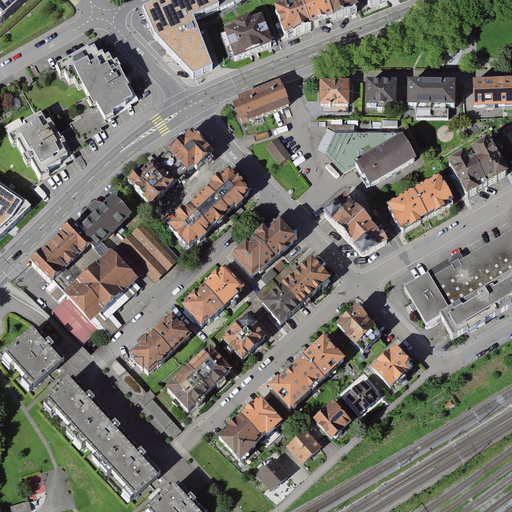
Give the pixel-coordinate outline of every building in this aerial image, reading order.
[(0,0),(0,23),(26,0),(0,0)] [(162,0),(143,8),(155,40),(193,79),(214,72),(194,22),(244,0),(162,0)] [(356,0),(308,0),(275,13),(286,42),(361,12),(356,0)] [(366,0),(370,9),(393,0),(366,0)] [(261,19),(223,34),(234,62),(272,47),(261,19)] [(97,50),(71,64),(105,125),(116,119),(113,114),(125,107),(124,104),(132,99),(127,90),(129,89),(112,57),(107,60),(104,56),(101,57),(97,50)] [(239,103),(231,106),(238,123),(245,120),(247,124),(289,108),(280,83),(237,100),(239,103)] [(511,83),(473,84),(475,112),(511,110),(511,83)] [(350,84),(319,85),(319,109),(350,108),(350,84)] [(395,84),(364,85),(365,109),(396,108),(395,84)] [(455,86),(407,85),(407,110),(415,110),(417,122),(448,122),(448,110),(455,111),(455,86)] [(18,130),(8,136),(12,143),(16,140),(40,181),(51,174),(50,171),(61,164),(58,160),(67,155),(48,122),(46,124),(40,114),(32,118),(31,116),(15,125),(18,130)] [(511,131),(502,137),(511,154),(511,131)] [(192,132),(169,155),(191,177),(214,155),(192,132)] [(327,132),(317,153),(330,159),(341,172),(353,165),(358,174),(367,189),(415,162),(401,138),(334,136),(327,132)] [(291,158),(277,139),(266,148),(279,166),(291,158)] [(489,145),(447,168),(465,202),(508,178),(489,145)] [(135,169),(125,179),(150,205),(175,181),(153,158),(139,172),(135,169)] [(230,170),(166,226),(189,251),(252,195),(230,170)] [(439,180),(385,208),(399,234),(453,206),(439,180)] [(0,186),(0,240),(10,231),(32,211),(26,204),(0,186)] [(345,199),(322,216),(358,258),(389,246),(345,199)] [(112,200),(74,236),(89,252),(94,257),(132,221),(112,200)] [(260,228),(231,255),(253,279),(297,239),(280,220),(265,233),(260,228)] [(180,261),(146,223),(114,251),(141,279),(148,273),(156,282),(180,261)] [(68,231),(31,266),(52,287),(89,252),(74,236),(68,231)] [(429,276),(406,290),(429,329),(441,322),(452,341),(493,317),(511,305),(511,233),(431,281),(429,276)] [(114,251),(112,249),(64,295),(91,323),(139,277),(114,251)] [(314,257),(261,303),(281,326),(334,280),(314,257)] [(224,268),(183,304),(203,327),(244,291),(224,268)] [(382,334),(353,305),(332,326),(354,348),(358,344),(365,351),(382,334)] [(176,314),(131,355),(150,376),(195,335),(176,314)] [(249,316),(223,339),(243,361),(268,338),(249,316)] [(37,331),(6,356),(34,388),(64,363),(37,331)] [(326,339),(270,390),(291,414),(347,362),(326,339)] [(210,347),(164,390),(187,414),(233,371),(210,347)] [(396,347),(372,368),(389,389),(414,367),(396,347)] [(160,405),(116,359),(108,366),(164,424),(167,421),(163,417),(165,414),(159,407),(160,405)] [(73,378),(45,403),(134,501),(162,475),(73,378)] [(365,381),(344,399),(359,416),(380,399),(365,381)] [(260,399),(217,439),(240,463),(283,423),(260,399)] [(335,400),(313,419),(331,439),(353,421),(335,400)] [(309,429),(289,447),(304,464),(324,446),(309,429)] [(276,459),(256,476),(271,493),(291,476),(276,459)] [(203,511),(181,486),(150,511),(203,511)] [(31,511),(29,502),(10,507),(11,511),(31,511)]
